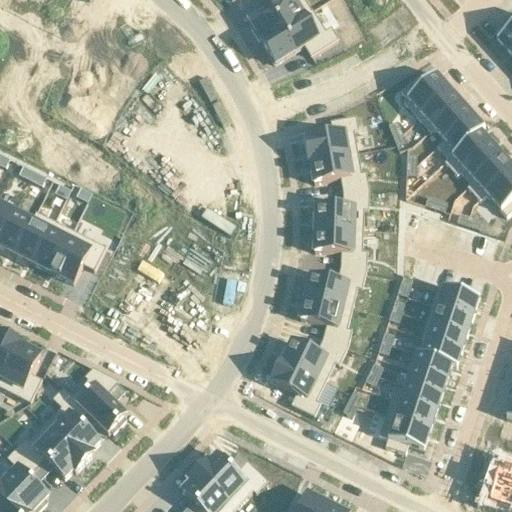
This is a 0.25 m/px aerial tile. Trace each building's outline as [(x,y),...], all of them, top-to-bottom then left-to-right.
[(271,0),(277,8),(250,25),(253,30),(251,31),(259,44),(261,43),(263,45),(262,46),(262,47),(313,16),(313,15),(312,15),(302,0),(271,0)] [(313,16),(262,47),(276,68),(305,50),(311,61),(339,44),(331,32),(326,36),(313,16)] [(106,41),(86,61),(97,72),(106,62),(123,79),(153,49),(135,31),(115,51),(106,41)] [(511,31),(497,45),(511,61),(511,60),(511,31)] [(153,49),(123,79),(140,95),(130,105),(138,116),(161,101),(151,86),(171,66),(153,49)] [(0,54),(0,74),(8,59),(0,54)] [(8,59),(0,74),(0,98),(5,101),(25,62),(24,62),(22,66),(8,59)] [(25,62),(5,101),(24,111),(20,119),(34,127),(47,102),(34,96),(43,77),(40,75),(42,71),(25,62)] [(418,83),(401,97),(422,120),(451,95),(436,78),(423,89),(418,83)] [(451,95),(422,120),(434,133),(462,107),(451,95)] [(161,101),(138,116),(146,128),(158,123),(167,144),(206,128),(197,105),(171,116),(161,101)] [(462,107),(434,133),(445,145),(473,120),(462,107)] [(473,120),(445,145),(456,158),(452,161),(485,132),(473,120)] [(333,138),(306,143),(310,166),(358,157),(354,136),(359,135),(356,121),(331,126),(333,138)] [(398,126),(388,130),(393,142),(403,138),(398,126)] [(176,166),(164,171),(166,185),(194,179),(190,162),(216,151),(206,128),(167,144),(176,166)] [(485,132),(452,161),(464,174),(493,148),(482,136),(485,133),(485,132)] [(403,138),(393,142),(397,151),(407,147),(403,138)] [(493,148),(464,174),(475,187),(504,161),(493,148)] [(358,157),(310,166),(310,167),(311,166),(314,188),(341,183),(343,197),(369,196),(366,177),(361,178),(358,157)] [(0,158),(0,169),(6,173),(10,164),(0,158)] [(407,160),(407,170),(417,170),(418,160),(407,160)] [(511,169),(504,161),(475,187),(487,199),(511,176),(511,169)] [(407,170),(406,180),(417,180),(417,170),(407,170)] [(24,171),(19,179),(31,185),(35,176),(24,171)] [(35,176),(31,185),(42,191),(47,182),(35,176)] [(511,176),(487,199),(507,222),(511,217),(511,176)] [(194,179),(166,185),(169,198),(183,198),(183,222),(225,222),(225,196),(197,197),(194,179)] [(60,189),(55,198),(67,204),(71,195),(60,189)] [(81,192),(76,201),(88,207),(93,198),(81,192)] [(316,211),(315,234),(363,235),(364,214),(369,214),(369,196),(343,197),(343,212),(316,211)] [(428,201),(425,211),(435,214),(438,204),(428,201)] [(0,203),(0,245),(17,212),(0,203)] [(438,204),(435,214),(444,217),(447,207),(438,204)] [(17,212),(0,245),(0,250),(16,259),(37,217),(36,217),(34,221),(17,212)] [(37,217),(16,259),(34,268),(56,226),(37,217)] [(460,218),(457,227),(467,231),(470,221),(460,218)] [(470,221),(467,231),(479,235),(482,225),(470,221)] [(169,245),(167,259),(194,264),(197,247),(225,247),(225,222),(183,222),(183,245),(169,245)] [(56,226),(34,268),(53,277),(74,236),(56,226)] [(315,234),(315,256),(341,257),(341,272),(367,276),(367,257),(363,257),(363,235),(315,234)] [(74,236),(53,277),(74,288),(83,269),(95,275),(106,252),(74,236)] [(167,259),(164,272),(177,277),(168,299),(207,315),(216,292),(191,281),(194,264),(167,259)] [(311,280),(306,302),(352,313),(357,293),(362,294),(367,276),(341,272),(337,286),(311,280)] [(401,286),(397,298),(407,302),(411,289),(401,286)] [(439,289),(432,310),(473,323),(480,303),(439,289)] [(146,316),(140,330),(166,341),(171,328),(197,339),(207,315),(168,299),(159,321),(146,316)] [(306,302),(300,323),(326,330),(323,344),(348,353),(352,335),(347,334),(352,313),(306,302)] [(395,305),(392,314),(402,318),(405,308),(395,305)] [(432,310),(427,326),(468,339),(473,323),(432,310)] [(392,314),(389,324),(399,327),(402,318),(392,314)] [(427,326),(422,342),(463,355),(468,339),(427,326)] [(0,337),(0,381),(1,382),(0,384),(0,386),(20,347),(0,337)] [(385,337),(381,347),(391,350),(394,340),(385,337)] [(417,357),(416,358),(457,372),(463,355),(422,342),(421,342),(426,344),(421,358),(417,357)] [(282,364),(281,365),(326,387),(335,368),(339,370),(348,353),(323,344),(316,357),(292,346),(283,365),(282,364)] [(20,347),(0,386),(0,392),(31,408),(42,385),(31,379),(41,359),(20,349),(21,348),(20,347)] [(381,347),(378,356),(388,360),(391,350),(381,347)] [(416,358),(411,374),(447,386),(452,371),(457,372),(416,358)] [(281,365),(272,386),(297,398),(291,409),(314,421),(321,408),(316,406),(326,387),(281,365)] [(374,368),(370,377),(379,381),(383,372),(374,368)] [(72,402),(71,402),(88,419),(108,438),(111,435),(114,437),(126,425),(124,423),(127,420),(106,400),(119,386),(93,373),(85,382),(88,385),(72,402)] [(411,374),(406,390),(442,402),(447,386),(411,374)] [(370,377),(365,385),(374,390),(379,381),(370,377)] [(392,402),(391,403),(437,418),(442,402),(406,390),(401,405),(392,402)] [(62,413),(46,430),(85,468),(94,458),(92,456),(100,447),(80,428),(88,419),(71,402),(72,402),(63,393),(53,404),(62,413)] [(353,396),(348,405),(357,410),(362,400),(353,396)] [(391,403),(386,419),(431,434),(437,418),(391,403)] [(348,405),(343,417),(352,421),(357,410),(348,405)] [(386,419),(379,440),(388,443),(385,451),(406,458),(408,450),(424,455),(431,434),(386,419)] [(26,444),(17,454),(37,473),(45,464),(65,484),(74,475),(76,477),(85,468),(46,430),(29,447),(26,444)] [(14,469),(0,483),(0,489),(23,511),(42,511),(47,507),(45,505),(49,501),(29,482),(37,473),(17,454),(7,463),(14,469)] [(206,465),(197,474),(236,511),(237,511),(253,496),(256,498),(268,486),(248,466),(237,478),(217,458),(209,467),(206,465)] [(511,511),(511,471),(493,466),(487,486),(495,489),(489,505),(510,511),(511,511)] [(190,486),(182,495),(199,511),(236,511),(197,474),(188,484),(190,486)] [(0,511),(23,511),(0,489),(0,511)] [(326,511),(328,508),(307,497),(299,511),(326,511)]
